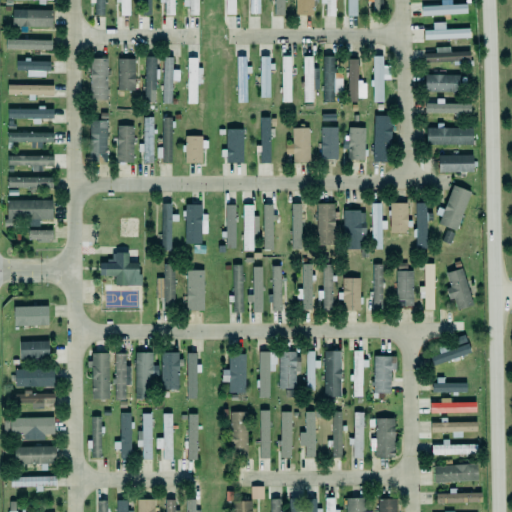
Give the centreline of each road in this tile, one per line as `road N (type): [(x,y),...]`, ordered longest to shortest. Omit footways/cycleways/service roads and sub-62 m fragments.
road 1 (secondary): [(488,0),(498,511)]
road 2 (residential): [(75,511),(72,0)]
road 3 (residential): [(73,185),(448,182)]
road 4 (residential): [(75,331),(448,329)]
road 5 (residential): [(408,182),(401,0)]
road 6 (residential): [(411,329),(411,511)]
road 7 (residential): [(403,35),(228,36)]
road 8 (residential): [(411,478),(238,479)]
road 9 (residential): [(200,36),(71,37)]
